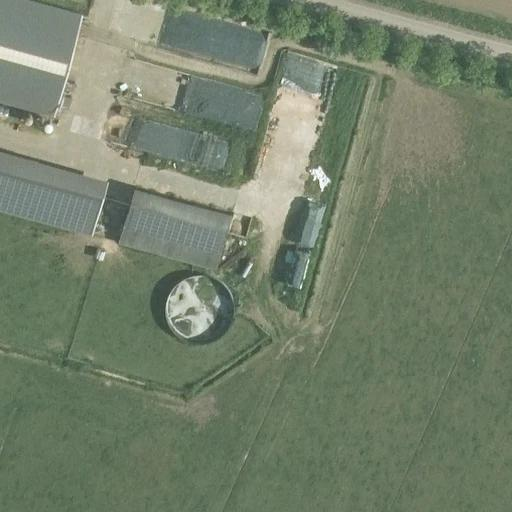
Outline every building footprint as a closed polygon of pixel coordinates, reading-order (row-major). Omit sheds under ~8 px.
[(82,15),(25,0),(0,0),(0,99),(54,114),(82,15)] [(211,59),(256,72),(264,44),(220,30),(211,59)] [(255,127),(260,101),(238,97),(233,123),(255,127)] [(0,208),(92,233),(97,215),(103,193),(103,191),(0,163),(0,208)] [(129,187),(115,243),(216,268),(230,212),(129,187)] [(170,276),(168,326),(222,327),(223,278),(170,276)]
